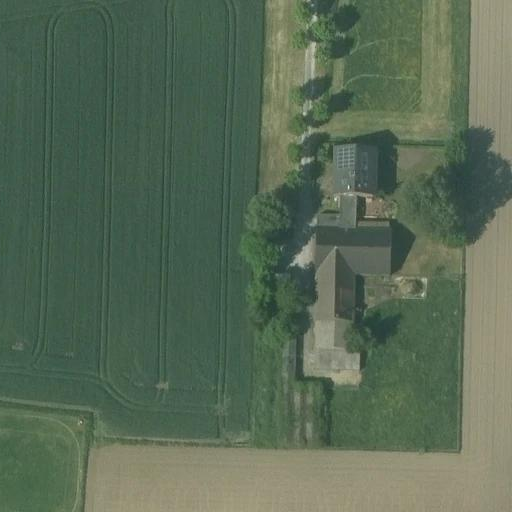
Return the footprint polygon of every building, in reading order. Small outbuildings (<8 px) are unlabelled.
[(372,155),(335,154),(334,198),(337,198),(337,218),(340,218),(340,233),(355,233),(356,198),(371,199),(372,155)] [(337,218),(318,217),(317,232),(340,233),(340,218),(337,218)] [(340,233),(317,232),(316,277),(355,277),(355,233),(340,233)] [(391,234),(355,233),(355,277),(390,278),(391,234)] [(355,277),(316,277),(315,325),(354,326),(355,277)] [(354,326),(315,325),(315,341),(353,341),(354,326)]
